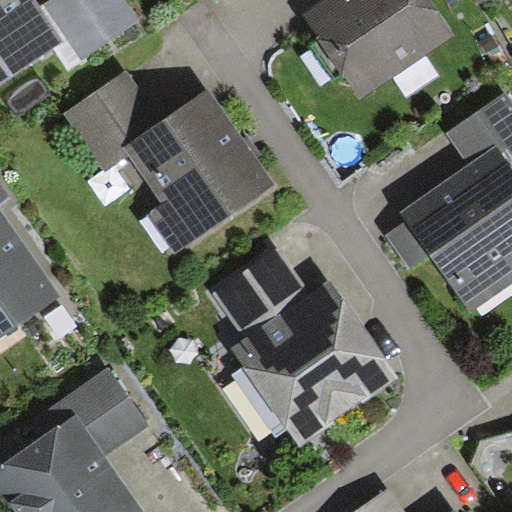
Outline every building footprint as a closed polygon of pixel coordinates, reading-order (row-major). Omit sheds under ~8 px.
[(0,0),(0,94),(69,48),(79,63),(137,23),(121,0),(60,0),(40,13),(31,0),(0,0)] [(332,0),(304,19),(361,104),(456,41),(428,0),(332,0)] [(163,209),(150,218),(177,259),(274,195),(244,149),(211,99),(162,131),(127,78),(69,116),(107,173),(130,158),(163,209)] [(400,216),(469,318),(511,289),(511,178),(506,169),(511,164),(511,104),(507,97),(450,134),(473,168),(462,175),(400,216)] [(0,340),(60,299),(40,269),(2,214),(12,206),(0,189),(0,340)] [(237,379),(278,439),(285,434),(296,451),(397,384),(351,317),(331,287),(311,301),(279,256),(218,297),(249,343),(236,352),(248,371),(237,379)] [(0,470),(0,499),(9,511),(138,511),(104,462),(150,430),(108,369),(57,405),(69,422),(57,431),(0,470)] [(352,511),(404,511),(389,488),(352,511)]
